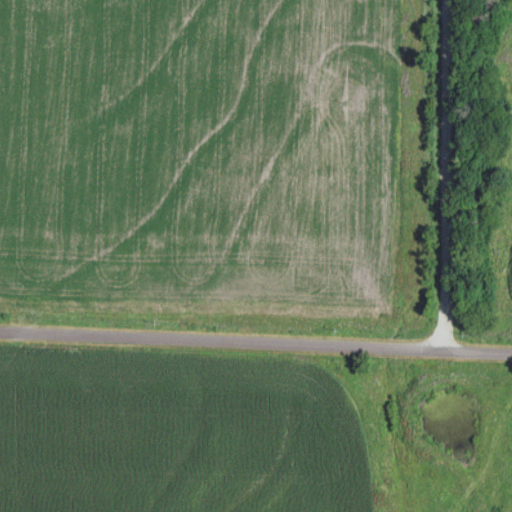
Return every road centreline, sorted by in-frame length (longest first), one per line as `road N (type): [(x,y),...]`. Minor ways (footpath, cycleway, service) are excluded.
road 1 (residential): [(511,352),(0,330)]
road 2 (residential): [(443,350),(448,0)]
